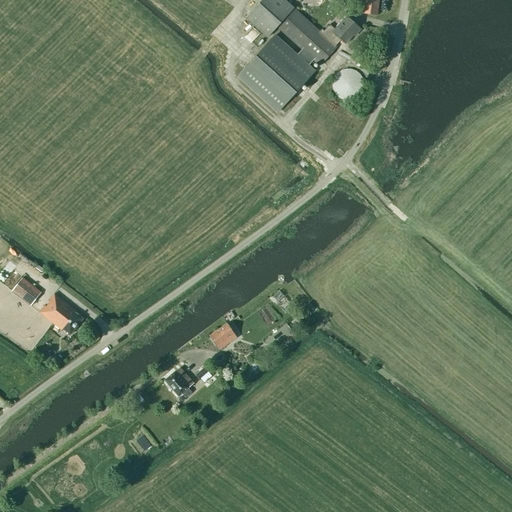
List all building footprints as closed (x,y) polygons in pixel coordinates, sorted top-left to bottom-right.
[(354,36),(360,29),(346,17),(335,29),(330,24),(323,31),(321,29),(319,31),(293,8),(283,0),(262,0),(245,19),(266,38),(276,27),(300,49),(296,54),(274,34),(235,77),(275,113),(314,72),(307,65),(312,60),(319,66),(336,47),(335,46),(340,40),(345,44),(353,35),(354,36)] [(378,0),(349,0),(349,1),(363,3),(362,13),(376,15),(378,0)] [(352,69),(349,68),(347,68),(344,69),(341,70),(339,71),(337,73),(335,75),(334,77),(333,80),(332,83),(332,85),(333,88),(333,91),(335,93),(337,95),(339,97),(341,99),(344,100),(347,100),(349,100),(352,100),(355,99),(357,97),(359,96),(361,93),(363,91),(364,88),(364,86),(364,83),(364,80),(363,77),(361,75),(359,73),(357,71),(355,70),(352,69)] [(38,295),(19,280),(11,291),(30,306),(38,295)] [(44,306),(39,313),(61,330),(62,329),(70,335),(82,319),(75,313),(76,311),(54,294),(48,301),(50,302),(46,307),(44,306)] [(292,332),(295,330),(288,322),(264,341),(271,349),(289,334),(292,332)] [(219,350),(236,338),(226,324),(209,336),(219,350)] [(292,332),(289,334),(293,339),(299,335),(295,330),(292,332)] [(208,372),(204,366),(195,374),(199,380),(208,372)] [(188,388),(194,383),(180,368),(175,372),(174,371),(164,380),(178,397),(181,394),(185,398),(191,392),(188,388)]
